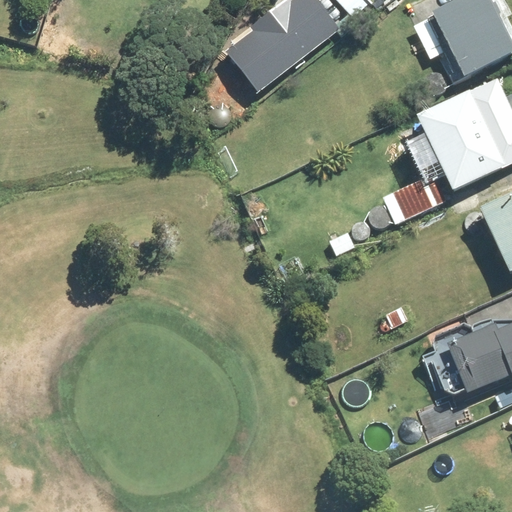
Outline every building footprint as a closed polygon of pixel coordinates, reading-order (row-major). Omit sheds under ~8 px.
[(342,39),(337,33),(310,0),(307,0),(293,11),(290,8),(251,37),(254,40),(225,63),(260,106),(340,40),(342,39)] [(330,0),(350,21),(355,27),(373,13),(361,0),(330,0)] [(511,55),(487,4),(433,29),(467,92),(511,69),(511,55)] [(149,11),(127,5),(116,48),(138,53),(149,11)] [(360,32),(355,27),(350,21),(337,33),(342,39),(340,40),(343,45),(360,32)] [(507,177),(511,174),(511,117),(499,91),(472,104),(473,107),(420,133),(456,206),(508,180),(507,177)] [(511,214),(483,229),(511,287),(511,214)] [(403,314),(387,322),(393,334),(409,327),(403,314)] [(500,339),(450,361),(470,408),(511,390),(511,341),(503,346),(500,339)] [(407,357),(393,363),(399,376),(413,369),(407,357)]
